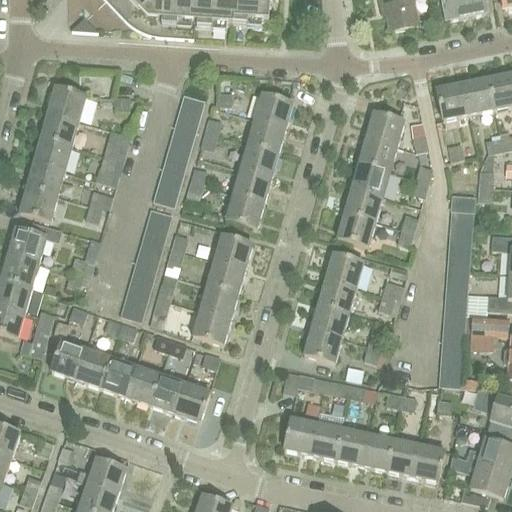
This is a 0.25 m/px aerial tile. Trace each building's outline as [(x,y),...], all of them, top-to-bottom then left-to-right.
[(101,0),(123,25),(137,34),(145,38),(152,40),(160,41),(193,44),(194,32),(212,33),(212,27),(247,29),(247,24),(268,26),(269,0),(101,0)] [(418,30),(411,0),(378,0),(381,13),(385,12),(390,36),(418,30)] [(436,0),(438,7),(442,7),(445,24),(444,24),(445,25),(467,21),(462,0),(436,0)] [(462,0),(467,21),(488,17),(488,16),(484,0),(462,0)] [(511,0),(500,0),(503,14),(511,11),(511,0)] [(98,37),(85,23),(71,35),(71,36),(98,37)] [(511,78),(488,83),(494,115),(511,111),(511,78)] [(469,120),(494,115),(488,83),(463,88),(469,120)] [(443,125),(469,120),(463,88),(436,94),(443,125)] [(55,92),(48,118),(79,126),(86,101),(55,92)] [(216,97),(216,111),(231,112),(232,98),(216,97)] [(181,110),(202,116),(205,105),(184,99),(181,110)] [(254,125),(285,133),(293,108),(261,99),(254,125)] [(131,116),(131,102),(115,101),(115,115),(131,116)] [(202,116),(181,110),(177,121),(199,127),(202,116)] [(48,118),(41,143),(72,151),(79,126),(48,118)] [(373,118),(366,143),(397,152),(404,127),(373,118)] [(177,121),(174,132),(196,138),(199,127),(177,121)] [(204,138),(218,141),(222,127),(209,123),(204,138)] [(254,125),(247,150),(278,159),(285,133),(254,125)] [(196,138),(174,132),(171,142),(193,148),(196,138)] [(108,145),(104,160),(123,166),(130,140),(111,135),(108,145)] [(213,156),(218,141),(204,138),(200,152),(213,156)] [(494,158),(503,156),(501,143),(500,143),(499,138),(491,140),(492,145),(486,146),(488,159),(494,158)] [(425,140),(416,141),(412,142),(416,158),(429,155),(426,140),(425,140)] [(511,140),(501,143),(503,156),(511,153),(511,140)] [(193,148),(171,142),(168,153),(190,159),(193,148)] [(34,168),(65,177),(72,151),(41,143),(34,168)] [(397,152),(366,143),(359,168),(390,177),(397,152)] [(451,166),(464,164),(461,149),(448,152),(451,166)] [(278,159),(247,150),(240,175),(271,184),(278,159)] [(168,153),(165,164),(186,170),(190,159),(168,153)] [(488,159),(480,176),(493,176),(494,158),(488,159)] [(123,166),(104,160),(99,175),(96,185),(116,191),(123,166)] [(186,170),(165,164),(162,174),(183,180),(186,170)] [(58,202),(65,177),(34,168),(27,193),(58,202)] [(359,168),(351,193),(383,202),(390,177),(359,168)] [(416,185),(428,188),(432,174),(420,170),(416,185)] [(190,188),(203,192),(208,176),(194,173),(190,188)] [(183,180),(162,174),(159,185),(180,191),(183,180)] [(233,200),(264,209),(271,184),(240,175),(233,200)] [(480,176),(479,191),(492,192),(493,176),(480,176)] [(159,185),(156,196),(177,202),(180,191),(159,185)] [(424,202),(428,188),(416,185),(412,199),(424,202)] [(199,206),(203,192),(190,188),(186,202),(199,206)] [(492,192),(479,191),(478,206),(491,207),(492,192)] [(51,227),(58,202),(27,193),(20,218),(51,227)] [(351,193),(344,218),(376,227),(383,202),(351,193)] [(94,196),(89,211),(103,214),(103,212),(110,214),(113,201),(94,196)] [(177,202),(156,196),(153,206),(174,212),(177,202)] [(264,209),(233,200),(226,225),(257,234),(264,209)] [(451,216),(473,217),(474,217),(475,203),(452,201),(451,216)] [(99,229),(103,214),(89,211),(85,225),(99,229)] [(151,214),(148,225),(169,231),(172,220),(151,214)] [(451,216),(451,227),(472,228),(473,217),(451,216)] [(368,252),(376,227),(344,218),(337,243),(368,252)] [(402,234),(414,238),(418,223),(406,220),(402,234)] [(39,268),(45,246),(58,249),(62,236),(21,225),(19,235),(15,233),(14,235),(10,235),(7,245),(11,248),(8,259),(39,268)] [(166,242),(169,231),(148,225),(145,236),(166,242)] [(450,237),(471,239),(472,228),(451,227),(450,237)] [(410,252),(414,238),(402,234),(397,249),(410,252)] [(163,252),(166,242),(145,236),(142,246),(163,252)] [(450,237),(449,248),(471,250),(471,239),(450,237)] [(171,254),(184,258),(189,243),(175,239),(171,254)] [(221,241),(214,266),(245,275),(252,249),(221,241)] [(508,279),(511,279),(511,241),(492,241),(491,255),(510,256),(508,279)] [(71,277),(90,282),(100,247),(91,244),(85,265),(75,262),(71,277)] [(160,263),(163,252),(142,246),(139,257),(160,263)] [(470,261),(471,250),(449,248),(448,259),(470,261)] [(177,283),(184,258),(171,254),(164,279),(177,283)] [(136,268),(157,274),(160,263),(139,257),(136,268)] [(0,281),(1,282),(1,284),(32,293),(39,268),(8,259),(5,270),(0,270),(0,271),(0,281)] [(332,259),(325,284),(356,293),(364,268),(332,259)] [(448,259),(447,270),(469,272),(470,261),(448,259)] [(245,275),(214,266),(207,291),(238,300),(245,275)] [(154,285),(157,274),(136,268),(133,278),(154,285)] [(389,278),(406,283),(408,275),(405,274),(392,270),(389,278)] [(469,272),(447,270),(447,281),(468,283),(469,272)] [(88,290),(90,282),(71,277),(67,291),(80,295),(81,288),(88,290)] [(151,295),(154,285),(133,278),(129,289),(151,295)] [(511,279),(508,279),(507,302),(488,301),(487,316),(511,317),(511,279)] [(468,283),(447,281),(446,292),(467,294),(468,283)] [(32,293),(1,284),(0,286),(0,311),(25,318),(32,293)] [(325,284),(318,309),(349,318),(356,293),(325,284)] [(386,286),(382,300),(395,304),(400,290),(386,286)] [(148,306),(151,295),(129,289),(126,300),(148,306)] [(161,289),(157,304),(170,308),(174,292),(161,289)] [(200,316),(231,325),(238,300),(207,291),(200,316)] [(446,292),(445,303),(467,305),(467,294),(446,292)] [(145,317),(148,306),(126,300),(123,311),(145,317)] [(395,304),(382,300),(378,315),(391,319),(395,304)] [(467,305),(445,303),(444,314),(466,316),(467,305)] [(170,308),(157,304),(149,331),(162,335),(170,308)] [(311,335),(342,344),(349,318),(318,309),(311,335)] [(0,338),(18,343),(25,318),(0,311),(0,338)] [(145,317),(123,311),(120,321),(142,327),(145,317)] [(69,324),(83,329),(87,316),(73,312),(69,324)] [(444,314),(443,325),(465,327),(466,316),(444,314)] [(42,333),(48,335),(53,319),(41,315),(37,329),(43,331),(42,333)] [(231,325),(200,316),(193,341),(224,350),(231,325)] [(471,339),(507,341),(508,323),(472,321),(471,339)] [(119,341),(123,329),(109,324),(105,336),(119,341)] [(465,327),(443,325),(443,336),(464,338),(465,327)] [(40,361),(48,335),(42,333),(43,331),(37,329),(31,346),(23,344),(19,355),(40,361)] [(137,333),(123,329),(119,341),(133,346),(137,333)] [(335,369),(342,344),(311,335),(303,360),(335,369)] [(372,336),(368,351),(381,355),(383,348),(387,349),(389,341),(372,336)] [(464,338),(443,336),(442,347),(464,349),(464,338)] [(504,356),(503,367),(506,370),(508,370),(507,384),(511,383),(511,340),(511,341),(510,353),(508,353),(504,356)] [(168,358),(172,346),(158,341),(154,353),(168,358)] [(51,376),(76,385),(87,354),(62,346),(51,376)] [(186,351),(172,346),(168,358),(182,363),(186,351)] [(464,349),(442,347),(441,358),(463,360),(464,349)] [(381,355),(368,351),(363,365),(376,369),(381,355)] [(76,385),(101,393),(111,363),(87,354),(76,385)] [(205,357),(205,358),(202,371),(217,375),(221,361),(205,357)] [(441,358),(440,369),(462,371),(463,360),(441,358)] [(125,402),(136,371),(111,363),(101,393),(125,402)] [(462,371),(440,369),(439,380),(461,382),(462,371)] [(161,380),(136,371),(125,402),(150,410),(161,380)] [(363,374),(348,371),(346,381),(361,385),(363,374)] [(300,379),(297,392),(311,395),(314,382),(300,379)] [(161,380),(150,410),(175,419),(185,388),(161,380)] [(460,393),(461,382),(439,380),(439,391),(460,393)] [(314,382),(311,395),(323,398),(326,385),(314,382)] [(463,382),(462,392),(478,393),(479,384),(463,382)] [(335,400),(348,403),(351,390),(337,387),(335,400)] [(185,388),(175,419),(200,428),(210,397),(185,388)] [(351,390),(348,403),(363,406),(366,393),(351,390)] [(511,433),(511,404),(504,402),(505,397),(486,395),(485,412),(493,414),(489,427),(511,433)] [(452,419),(452,406),(438,405),(438,397),(430,397),(429,405),(427,418),(437,418),(452,419)] [(400,414),(403,400),(389,398),(386,411),(400,414)] [(403,400),(400,414),(414,417),(417,403),(403,400)] [(458,426),(481,433),(484,421),(461,414),(458,426)] [(310,460),(316,428),(291,423),(284,455),(310,460)] [(477,447),(481,433),(458,426),(454,439),(477,447)] [(310,460),(335,465),(342,434),(316,428),(310,460)] [(0,430),(0,458),(12,463),(20,438),(0,430)] [(335,465),(361,471),(368,439),(342,434),(335,465)] [(361,471),(387,476),(393,445),(368,439),(361,471)] [(36,459),(49,463),(54,448),(41,444),(36,459)] [(467,466),(511,479),(511,474),(511,451),(485,444),(481,458),(470,455),(467,466)] [(412,482),(419,450),(393,445),(387,476),(412,482)] [(419,450),(412,482),(438,487),(445,455),(419,450)] [(58,466),(70,471),(75,456),(63,452),(58,466)] [(0,486),(3,487),(12,463),(0,458),(0,486)] [(76,485),(87,489),(117,500),(126,474),(96,463),(90,479),(80,475),(76,485)] [(503,504),(511,479),(467,466),(463,478),(474,481),(470,494),(465,492),(461,506),(487,511),(491,500),(503,504)] [(75,484),(54,477),(51,485),(72,493),(75,484)] [(29,481),(24,495),(37,499),(41,485),(29,481)] [(45,502),(58,506),(63,493),(50,488),(45,502)] [(78,511),(113,511),(117,500),(87,489),(78,511)] [(30,511),(31,511),(37,499),(24,495),(19,508),(30,511)] [(202,500),(197,511),(231,511),(232,511),(202,500)] [(56,511),(58,506),(45,502),(41,511),(56,511)]
